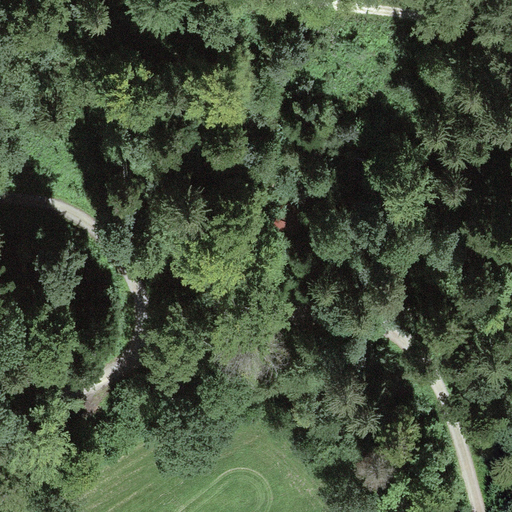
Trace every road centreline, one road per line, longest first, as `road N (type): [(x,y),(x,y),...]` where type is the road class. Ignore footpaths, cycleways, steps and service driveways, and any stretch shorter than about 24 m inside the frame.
road 1 (track): [(479,511),(446,401),(425,359),(394,327),(306,311),(152,337)]
road 2 (track): [(0,195),(68,207),(96,223),(136,279),(152,337)]
road 3 (track): [(511,31),(286,0)]
road 4 (track): [(152,337),(126,372),(0,426)]
